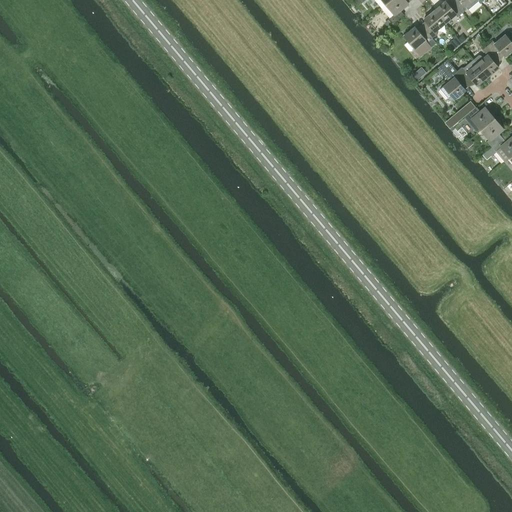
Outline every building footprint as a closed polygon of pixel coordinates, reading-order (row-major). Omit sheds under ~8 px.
[(390,0),(381,8),(390,18),(388,19),(393,24),(403,15),(399,10),(407,4),(403,0),(390,0)] [(454,0),(453,2),(462,13),(468,9),(466,6),(473,0),(454,0)] [(434,10),(445,24),(455,15),(457,18),(462,13),(453,2),(448,6),(444,1),(434,10)] [(427,24),(422,28),(435,44),(436,43),(432,38),(437,35),(435,32),(445,24),(434,10),(423,19),(427,24)] [(403,36),(414,49),(420,56),(435,44),(422,28),(418,31),(414,27),(403,36)] [(487,45),(496,56),(501,52),(505,57),(511,50),(511,43),(504,35),(494,43),(492,41),(487,45)] [(474,60),(487,77),(498,68),(492,60),(496,56),(487,45),(482,49),(486,55),(483,58),(480,55),(474,60)] [(461,86),(466,82),(456,71),(447,60),(437,68),(449,82),(440,89),(447,98),(450,95),(454,100),(465,90),(461,86)] [(456,71),(466,82),(470,78),(476,86),(487,77),(474,60),(464,69),(462,67),(456,71)] [(494,118),(485,107),(480,111),(477,107),(466,116),(464,118),(477,133),(481,129),(494,118)] [(487,141),(491,147),(502,137),(498,132),(503,128),(494,118),(481,129),(489,139),(487,141)] [(511,156),(511,154),(511,136),(506,142),(502,137),(491,147),(504,162),(511,156)]
